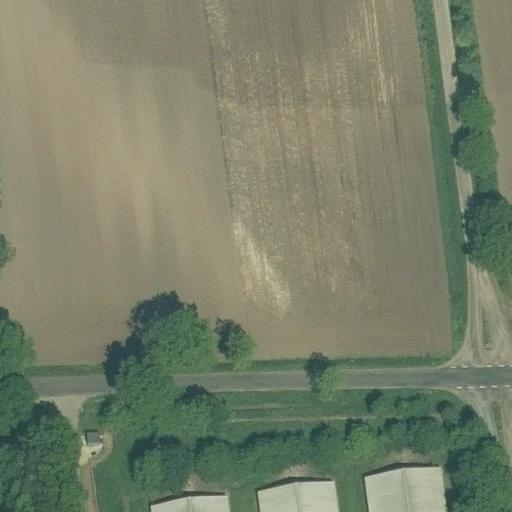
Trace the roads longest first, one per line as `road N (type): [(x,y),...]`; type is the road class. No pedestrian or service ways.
road 1 (tertiary): [(0,400),(486,382)]
road 2 (unclassified): [(436,0),(486,382)]
road 3 (unclassified): [(486,382),(505,511)]
